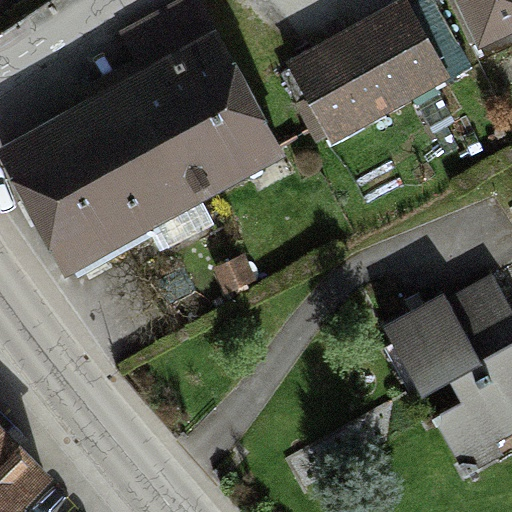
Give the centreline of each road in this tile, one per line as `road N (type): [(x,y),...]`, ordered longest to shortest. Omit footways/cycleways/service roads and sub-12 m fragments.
road 1 (secondary): [(0,289),(172,511)]
road 2 (residential): [(0,68),(115,0)]
